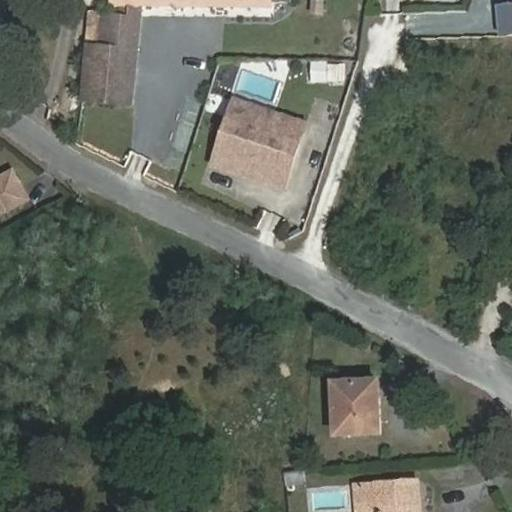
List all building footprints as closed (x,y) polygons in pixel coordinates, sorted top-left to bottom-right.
[(102,45),(89,43),(85,100),(133,103),(143,6),(274,7),(274,0),(111,0),(111,13),(104,13),(102,45)] [(511,2),(494,4),(497,37),(511,35),(511,2)] [(104,13),(92,11),(89,43),(102,45),(104,13)] [(312,60),(309,81),(343,85),(346,64),(312,60)] [(205,166),(285,190),(306,120),(227,96),(205,166)] [(0,209),(25,195),(9,169),(0,174),(0,209)] [(268,212),(259,232),(274,239),(283,218),(268,212)] [(336,435),(376,433),(375,418),(380,418),(379,380),(334,383),(336,435)] [(285,484),(305,484),(305,470),(284,471),(285,484)] [(358,511),(420,511),(418,481),(356,486),(358,511)]
